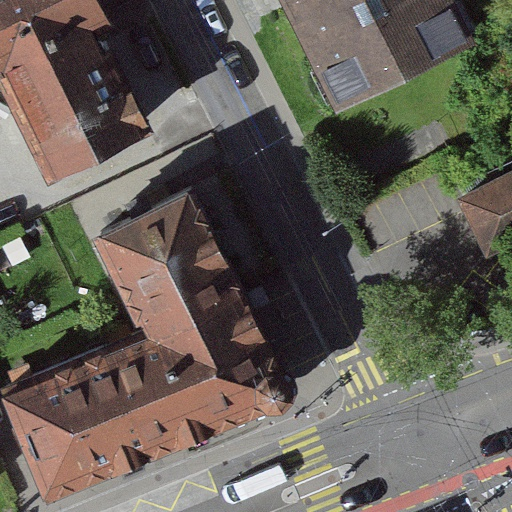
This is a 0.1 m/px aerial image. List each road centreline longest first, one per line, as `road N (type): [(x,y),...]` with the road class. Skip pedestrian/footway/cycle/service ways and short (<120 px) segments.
road 1 (tertiary): [(186,0),(360,349),(426,441)]
road 2 (secondary): [(426,441),(262,511)]
